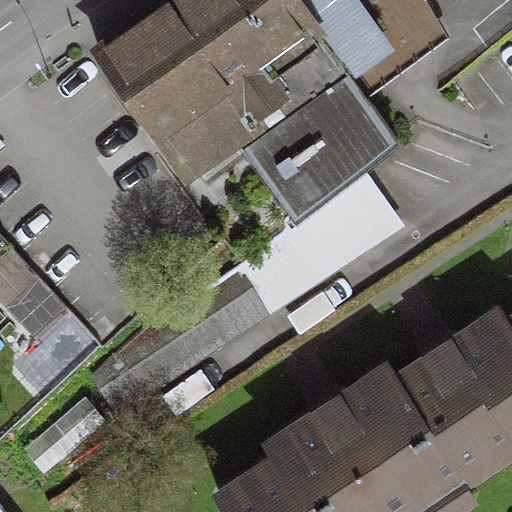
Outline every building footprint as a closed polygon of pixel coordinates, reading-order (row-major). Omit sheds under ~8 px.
[(161,0),(94,48),(183,174),(231,138),(290,220),(354,169),(392,139),(343,71),(376,48),(341,0),(161,0)] [(293,279),(388,217),(354,169),(290,220),(230,270),(253,306),(293,279)] [(0,302),(24,329),(54,302),(0,243),(0,302)] [(221,254),(187,285),(89,374),(107,401),(215,331),(216,332),(254,309),(253,306),(230,270),(221,254)] [(511,314),(503,320),(495,308),(448,338),(441,328),(414,346),(421,356),(391,376),(458,477),(511,441),(511,314)] [(271,454),(213,493),(225,511),(378,511),(403,496),(411,509),(458,477),(391,376),(383,363),(336,394),(330,384),(303,401),(310,411),(263,442),(271,454)] [(79,396),(18,449),(38,472),(99,419),(79,396)]
